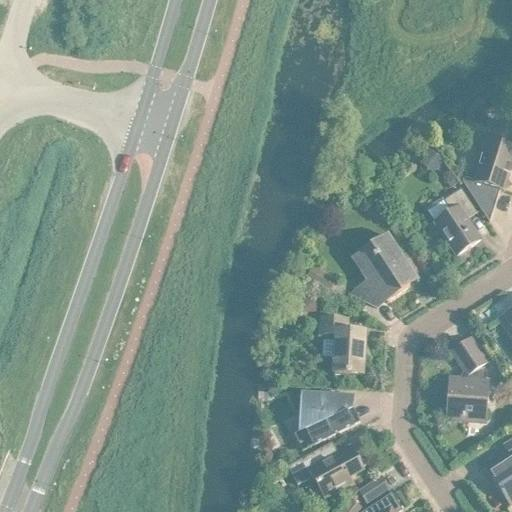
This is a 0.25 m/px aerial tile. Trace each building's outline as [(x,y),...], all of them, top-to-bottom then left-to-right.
[(511,139),(492,133),(479,174),(469,171),(468,175),(495,216),(506,180),(510,181),(511,176),(511,139)] [(434,143),(423,157),(438,168),(448,154),(434,143)] [(440,216),(462,250),(485,234),(472,213),(482,206),(466,182),(449,194),(456,205),(440,216)] [(375,241),(381,249),(378,251),(379,253),(364,263),(372,274),(353,285),(381,301),(383,301),(379,298),(380,297),(380,296),(388,291),(388,292),(389,292),(392,296),(415,281),(414,279),(421,274),(423,276),(424,275),(392,229),(375,241)] [(318,260),(310,275),(334,288),(342,273),(318,260)] [(308,294),(307,306),(321,306),(321,295),(308,294)] [(325,311),(325,324),(341,325),(339,367),(368,369),(369,351),(364,350),(365,343),(372,344),(372,332),(370,332),(370,326),(352,325),(353,312),(325,311)] [(488,360),(493,356),(476,332),(456,345),(473,370),(472,374),(454,373),(451,413),(491,416),(494,375),(488,375),(488,369),(487,368),(492,365),(488,360)] [(282,386),(282,376),(272,376),(272,386),(282,386)] [(306,386),(305,408),(311,408),(310,423),(299,429),(307,445),(365,416),(354,395),(354,389),(306,386)] [(511,444),(511,450),(492,464),(511,494),(511,437),(509,439),(511,444)] [(332,439),(292,461),(302,479),(318,470),(325,484),(336,487),(339,485),(343,486),(344,483),(355,476),(353,472),(368,464),(366,462),(371,459),(363,446),(359,448),(356,442),(341,449),(337,448),(332,439)] [(365,484),(373,496),(393,483),(385,471),(365,484)] [(260,495),(256,484),(249,486),(246,487),(248,493),(250,499),(260,495)] [(366,508),(369,511),(401,511),(399,508),(407,503),(396,488),(366,508)] [(355,495),(346,507),(352,511),(357,511),(364,503),(355,495)]
